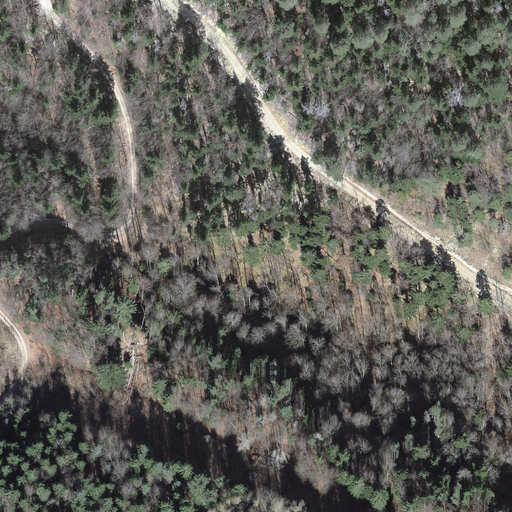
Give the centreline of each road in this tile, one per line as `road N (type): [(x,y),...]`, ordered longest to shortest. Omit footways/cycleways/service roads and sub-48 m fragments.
road 1 (track): [(160,0),(237,81),(286,158),(447,252),(511,312)]
road 2 (track): [(0,240),(54,220),(95,236),(133,212),(131,127),(118,89),(44,0)]
